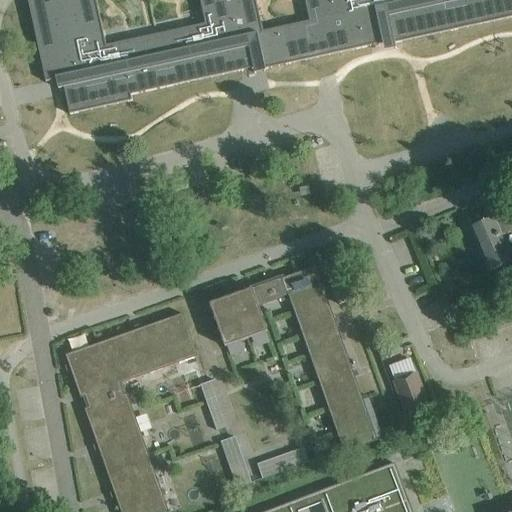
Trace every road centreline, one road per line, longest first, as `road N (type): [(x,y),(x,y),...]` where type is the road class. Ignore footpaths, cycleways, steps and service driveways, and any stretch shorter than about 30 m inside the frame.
road 1 (unclassified): [(353,174),(329,124),(302,120),(85,183),(34,185)]
road 2 (unclassified): [(40,338),(367,223)]
road 3 (unclassified): [(511,361),(472,377),(430,359),(367,223)]
road 4 (unclassified): [(70,511),(40,338)]
road 5 (unclassified): [(353,174),(511,126)]
road 6 (unclassified): [(40,338),(23,238),(7,207)]
road 7 (unclassified): [(34,185),(0,68)]
